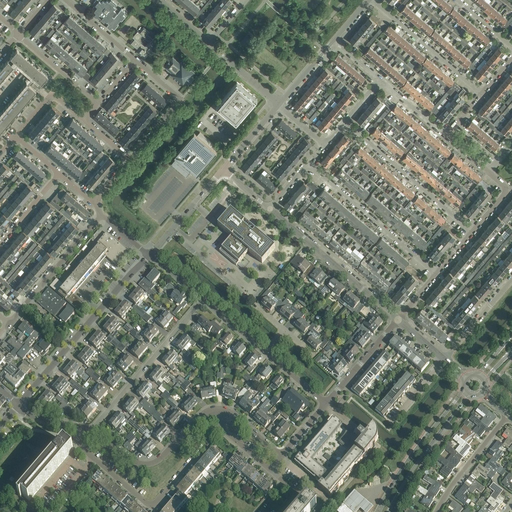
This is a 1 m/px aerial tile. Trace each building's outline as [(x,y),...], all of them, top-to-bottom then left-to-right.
[(18,5),(24,11),(28,6),(22,0),(18,5)] [(95,5),(92,9),(94,11),(92,13),(97,17),(98,15),(100,16),(100,17),(101,17),(102,18),(101,20),(100,20),(105,24),(107,22),(109,24),(107,26),(109,28),(110,29),(111,28),(114,30),(119,25),(117,23),(120,19),(122,21),(127,15),(124,13),(125,11),(122,9),(118,13),(116,11),(118,9),(116,7),(117,5),(111,0),(110,0),(109,2),(107,0),(105,2),(103,0),(101,2),(98,0),(96,0),(93,3),(95,5)] [(185,7),(190,11),(196,4),(191,0),(185,7)] [(221,0),(218,3),(225,9),(229,5),(223,0),(221,0)] [(441,0),(438,5),(442,9),(448,2),(444,0),(441,0)] [(484,10),(489,3),(484,0),(483,0),(479,6),(484,10)] [(447,13),(452,7),(448,2),(442,9),(447,13)] [(214,8),(221,14),(225,9),(218,3),(214,8)] [(484,10),(488,13),(493,7),(489,3),(484,10)] [(50,9),(57,15),(61,10),(54,4),(50,9)] [(194,15),(200,8),(196,4),(190,11),(194,15)] [(14,10),(21,15),(24,11),(18,5),(14,10)] [(401,11),(405,15),(410,9),(406,5),(401,11)] [(448,14),(453,18),(458,11),(454,7),(448,14)] [(493,17),(498,11),(493,7),(488,13),(493,17)] [(210,13),(217,18),(221,14),(214,8),(210,13)] [(46,13),(53,19),(57,15),(50,9),(46,13)] [(410,19),(415,13),(410,9),(405,15),(410,19)] [(10,14),(17,20),(21,15),(14,10),(10,14)] [(415,13),(410,19),(414,23),(420,17),(422,15),(417,11),(415,13)] [(457,22),(463,15),(458,11),(453,18),(457,22)] [(493,17),(497,21),(502,15),(498,11),(493,17)] [(53,19),(46,13),(42,18),(49,24),(53,19)] [(210,13),(206,17),(213,23),(217,18),(210,13)] [(457,22),(462,25),(467,19),(463,15),(457,22)] [(507,19),(502,15),(497,21),(502,25),(507,19)] [(64,23),(68,27),(74,20),(69,16),(64,23)] [(209,28),(209,27),(213,23),(206,17),(202,22),(209,28)] [(376,23),(374,21),(372,19),(369,17),(365,22),(372,28),(376,23)] [(424,21),(420,17),(414,23),(419,27),(424,21)] [(49,24),(42,18),(38,23),(45,28),(49,24)] [(467,19),(462,25),(467,29),(472,23),(467,19)] [(68,27),(73,30),(78,24),(74,20),(68,27)] [(429,25),(424,21),(419,27),(423,31),(429,25)] [(365,22),(361,26),(368,32),(370,34),(374,29),(372,28),(365,22)] [(45,28),(38,23),(34,27),(41,33),(45,28)] [(467,29),(471,33),(476,27),(472,23),(467,29)] [(83,28),(78,24),(73,30),(77,34),(83,28)] [(388,35),(393,29),(389,25),(384,31),(388,35)] [(433,29),(429,25),(423,31),(428,35),(433,29)] [(361,26),(357,31),(364,37),(368,32),(361,26)] [(41,33),(34,27),(30,32),(37,38),(41,33)] [(131,35),(136,39),(135,40),(134,38),(130,43),(134,47),(136,45),(137,46),(136,47),(137,47),(137,48),(137,47),(139,49),(137,51),(145,58),(148,55),(149,53),(148,52),(152,55),(156,50),(153,47),(153,46),(155,47),(159,42),(154,38),(153,39),(148,35),(150,32),(144,27),(140,32),(136,29),(135,30),(131,35)] [(476,27),(471,33),(476,37),(481,31),(476,27)] [(77,34),(82,38),(88,32),(83,28),(77,34)] [(398,33),(393,29),(388,35),(393,39),(398,33)] [(429,36),(434,40),(439,34),(435,30),(429,36)] [(357,31),(353,36),(360,41),(364,37),(357,31)] [(476,37),(480,41),(485,35),(481,31),(476,37)] [(88,32),(82,38),(86,42),(92,35),(88,32)] [(403,37),(398,33),(393,39),(397,43),(403,37)] [(444,38),(439,34),(434,40),(438,44),(444,38)] [(51,38),(45,44),(50,48),(55,42),(57,39),(53,35),(51,38)] [(86,42),(91,46),(97,39),(92,35),(86,42)] [(480,41),(485,45),(490,39),(485,35),(480,41)] [(360,41),(353,36),(349,40),(356,46),(360,41)] [(407,41),(403,37),(397,43),(402,47),(407,41)] [(438,44),(443,48),(448,41),(444,38),(438,44)] [(91,46),(89,49),(93,52),(95,50),(96,50),(101,43),(97,39),(91,46)] [(402,47),(406,51),(412,44),(407,41),(402,47)] [(453,45),(448,41),(443,48),(448,52),(453,45)] [(50,48),(54,52),(60,46),(55,42),(50,48)] [(96,50),(93,53),(98,57),(106,47),(101,43),(96,50)] [(416,48),(412,44),(406,51),(411,55),(416,48)] [(448,52),(452,55),(457,49),(453,45),(448,52)] [(60,46),(54,52),(59,56),(64,50),(60,46)] [(364,53),(369,57),(374,51),(370,47),(364,53)] [(501,57),(505,53),(498,47),(494,52),(501,57)] [(421,52),(416,48),(411,55),(416,58),(421,52)] [(462,53),(457,49),(452,55),(457,59),(462,53)] [(491,49),(488,54),(491,57),(497,62),(501,57),(494,52),(491,49)] [(41,84),(47,76),(16,50),(10,58),(41,84)] [(59,56),(63,60),(69,53),(64,50),(59,56)] [(379,55),(374,51),(369,57),(374,61),(379,55)] [(107,63),(114,69),(121,60),(114,54),(112,52),(109,55),(111,57),(107,63)] [(426,56),(421,52),(416,58),(420,62),(426,56)] [(69,53),(63,60),(68,64),(74,57),(69,53)] [(457,59),(461,63),(467,57),(462,53),(457,59)] [(342,58),(338,54),(333,60),(337,64),(342,58)] [(374,61),(378,65),(384,59),(379,55),(374,61)] [(68,64),(72,68),(78,61),(74,57),(68,64)] [(193,77),(191,75),(194,72),(181,61),(180,63),(173,57),(165,66),(167,67),(166,69),(169,71),(170,70),(172,72),(171,74),(183,84),(186,81),(189,83),(193,77)] [(422,67),(424,69),(431,61),(427,57),(422,62),(425,65),(422,67)] [(471,61),(467,57),(461,63),(466,67),(471,61)] [(487,61),(493,66),(497,62),(490,57),(487,61)] [(347,62),(342,58),(337,64),(342,68),(347,62)] [(388,63),(384,59),(378,65),(383,69),(388,63)] [(484,59),(480,63),(483,66),(489,71),(493,66),(487,61),(484,59)] [(0,81),(13,66),(7,61),(0,68),(0,81)] [(83,65),(78,61),(72,68),(77,72),(83,65)] [(429,73),(431,70),(436,65),(431,61),(424,69),(429,73)] [(342,68),(346,72),(352,66),(347,62),(342,68)] [(99,71),(106,77),(114,69),(107,63),(99,71)] [(383,69),(387,73),(393,67),(388,63),(383,69)] [(480,63),(476,68),(479,70),(485,76),(489,71),(483,66),(480,63)] [(87,69),(83,65),(77,72),(82,76),(87,69)] [(431,70),(436,74),(440,69),(436,65),(431,70)] [(346,72),(351,76),(356,70),(352,66),(346,72)] [(397,71),(393,67),(387,73),(392,77),(397,71)] [(321,73),(327,79),(331,74),(325,69),(321,73)] [(440,69),(436,74),(440,78),(445,73),(440,69)] [(356,70),(351,76),(355,80),(361,74),(356,70)] [(479,70),(475,75),(481,80),(485,76),(479,70)] [(93,78),(92,80),(93,81),(94,82),(95,83),(97,84),(98,85),(99,86),(106,77),(99,71),(93,78)] [(392,77),(396,81),(402,75),(397,71),(392,77)] [(141,77),(134,72),(130,77),(136,82),(141,77)] [(323,83),(327,79),(321,73),(317,78),(323,83)] [(438,81),(442,85),(449,77),(445,73),(440,78),(438,81)] [(361,74),(355,80),(360,84),(365,78),(361,74)] [(406,79),(402,75),(396,81),(401,85),(406,79)] [(136,82),(130,77),(126,82),(132,87),(136,82)] [(447,84),(450,86),(454,81),(449,77),(442,85),(445,87),(447,84)] [(323,83),(317,78),(313,83),(319,88),(323,83)] [(502,83),(508,89),(511,84),(506,79),(502,83)] [(402,86),(407,90),(411,85),(407,81),(402,86)] [(132,87),(126,82),(121,87),(128,92),(132,87)] [(454,82),(452,86),(455,89),(459,92),(462,89),(454,82)] [(256,99),(244,89),(237,83),(217,106),(236,122),(256,99)] [(319,88),(313,83),(309,87),(316,92),(319,88)] [(504,93),(508,89),(502,83),(498,88),(504,93)] [(0,115),(0,131),(35,91),(27,84),(0,115)] [(147,95),(152,88),(147,84),(141,90),(147,95)] [(416,88),(411,85),(407,90),(411,94),(416,88)] [(128,92),(121,87),(117,92),(123,97),(128,92)] [(316,92),(309,87),(305,92),(312,97),(316,92)] [(152,99),(157,93),(152,88),(147,95),(152,99)] [(420,92),(416,88),(411,94),(416,97),(420,92)] [(494,93),(500,98),(504,93),(498,88),(494,93)] [(345,94),(351,99),(355,95),(349,89),(345,94)] [(420,92),(416,97),(421,101),(425,96),(427,94),(428,93),(425,91),(423,89),(422,90),(420,92)] [(123,97),(117,92),(113,97),(119,102),(123,97)] [(312,97),(305,92),(302,96),(308,102),(312,97)] [(458,94),(454,98),(461,104),(463,102),(462,102),(465,99),(462,97),(463,96),(461,94),(459,92),(458,93),(458,94)] [(152,99),(157,103),(162,97),(157,93),(152,99)] [(494,93),(490,97),(496,102),(500,98),(494,93)] [(347,104),(351,99),(345,94),(341,99),(347,104)] [(302,96),(298,101),(304,106),(306,108),(310,104),(308,102),(302,96)] [(379,107),(383,103),(381,101),(379,99),(377,97),(376,96),(374,99),(374,100),(373,102),(379,107)] [(421,101),(425,105),(429,100),(425,96),(421,101)] [(119,102),(113,97),(108,102),(115,107),(119,102)] [(162,108),(167,101),(162,97),(157,103),(162,108)] [(486,102),(492,107),(496,102),(490,97),(486,102)] [(457,109),(461,104),(454,98),(450,103),(457,109)] [(337,103),(343,108),(347,104),(341,99),(337,103)] [(434,104),(429,100),(425,105),(430,109),(434,104)] [(304,106),(298,101),(294,105),(300,111),(304,106)] [(115,107),(108,102),(104,107),(110,113),(115,107)] [(379,107),(373,102),(369,106),(375,112),(379,107)] [(486,102),(482,106),(488,111),(492,107),(486,102)] [(339,113),(343,108),(337,103),(333,108),(339,113)] [(457,109),(450,103),(446,107),(453,113),(457,109)] [(392,109),(397,113),(401,108),(396,104),(392,109)] [(371,117),(375,112),(369,106),(365,111),(371,117)] [(441,111),(442,112),(449,118),(453,113),(446,107),(445,106),(441,111)] [(482,106),(478,111),(484,116),(488,111),(482,106)] [(48,110),(48,111),(57,119),(61,115),(52,107),(50,109),(49,109),(48,110)] [(150,107),(146,112),(152,118),(157,112),(150,107)] [(329,112),(336,118),(339,113),(333,108),(329,112)] [(401,108),(397,113),(395,116),(399,119),(400,119),(406,112),(401,108)] [(46,113),(45,114),(45,115),(52,121),(55,117),(57,119),(48,111),(46,113)] [(368,121),(371,117),(365,111),(361,115),(368,121)] [(98,123),(104,116),(99,112),(93,118),(98,123)] [(148,123),(152,118),(146,112),(141,117),(148,123)] [(332,122),(336,118),(329,112),(326,117),(332,122)] [(400,119),(404,123),(410,116),(406,112),(400,119)] [(449,118),(442,112),(438,117),(445,122),(449,118)] [(41,119),(49,125),(52,121),(45,115),(43,117),(42,118),(41,119)] [(364,126),(368,121),(361,115),(357,120),(364,126)] [(109,120),(104,116),(98,123),(103,127),(109,120)] [(410,116),(404,123),(401,127),(402,128),(403,129),(405,125),(406,126),(408,123),(410,125),(415,120),(410,116)] [(143,128),(148,123),(141,117),(137,122),(143,128)] [(322,121),(328,127),(332,122),(326,117),(322,121)] [(38,123),(45,129),(49,125),(41,119),(40,121),(38,122),(39,122),(38,123)] [(64,128),(68,131),(76,122),(74,121),(74,120),(73,119),(72,119),(64,128)] [(108,131),(114,125),(109,120),(103,127),(108,131)] [(281,120),(276,126),(281,131),(283,128),(286,124),(281,120)] [(419,124),(415,120),(410,125),(415,129),(419,124)] [(476,124),(472,120),(467,126),(471,130),(476,124)] [(324,131),(328,127),(322,121),(318,126),(324,131)] [(76,122),(68,131),(68,132),(70,130),(74,133),(80,126),(78,124),(77,123),(76,122)] [(139,133),(143,128),(137,122),(133,127),(139,133)] [(42,133),(45,129),(38,123),(36,125),(35,126),(35,127),(42,133)] [(283,128),(281,131),(286,135),(291,129),(286,124),(283,128)] [(413,131),(417,135),(424,128),(419,124),(415,129),(413,131)] [(476,134),(481,128),(476,124),(471,130),(476,134)] [(114,125),(108,131),(113,136),(119,129),(114,125)] [(501,130),(507,135),(511,131),(508,128),(505,125),(501,130)] [(80,126),(74,133),(78,136),(84,129),(82,127),(81,126),(80,126)] [(32,130),(31,130),(41,138),(44,134),(42,133),(35,127),(33,129),(33,128),(32,130)] [(128,132),(135,138),(139,133),(133,127),(128,132)] [(381,132),(376,128),(372,133),(377,137),(381,132)] [(428,132),(424,128),(417,135),(422,139),(428,132)] [(486,132),(481,128),(476,134),(480,138),(486,132)] [(81,139),(80,141),(88,132),(86,131),(86,130),(84,129),(78,136),(81,139)] [(291,139),(297,133),(291,129),(286,135),(291,139)] [(41,138),(31,130),(30,132),(28,134),(29,134),(28,134),(37,142),(41,138)] [(88,132),(80,141),(84,145),(92,136),(90,134),(88,133),(88,132)] [(128,132),(124,137),(130,143),(135,138),(128,132)] [(176,158),(171,164),(186,177),(191,171),(192,172),(193,172),(194,173),(195,174),(196,175),(197,176),(197,175),(198,174),(199,173),(217,152),(211,148),(214,144),(200,132),(197,135),(194,133),(174,156),(176,158)] [(385,136),(381,132),(377,137),(381,141),(385,136)] [(426,143),(428,141),(433,135),(428,132),(422,139),(426,143)] [(486,132),(480,138),(485,142),(490,136),(486,132)] [(267,138),(273,143),(278,138),(271,133),(267,138)] [(381,141),(386,144),(392,137),(388,133),(385,136),(381,141)] [(344,135),(340,139),(348,146),(352,141),(344,135)] [(437,139),(433,135),(428,141),(426,143),(430,147),(437,139)] [(92,136),(84,145),(86,143),(89,146),(95,139),(93,137),(94,137),(92,136)] [(495,140),(490,136),(485,142),(489,146),(495,140)] [(120,142),(126,148),(130,143),(124,137),(120,142)] [(397,141),(392,137),(386,144),(390,148),(397,141)] [(263,143),(269,149),(273,143),(267,138),(263,143)] [(96,139),(95,139),(89,146),(93,150),(99,142),(97,141),(97,140),(96,139)] [(305,139),(301,144),(307,150),(311,144),(305,139)] [(344,150),(348,146),(340,139),(337,144),(344,150)] [(435,151),(437,148),(442,143),(437,139),(430,147),(435,151)] [(494,150),(499,144),(495,140),(489,146),(494,150)] [(401,145),(397,141),(390,148),(395,152),(401,145)] [(52,142),(44,151),(45,152),(46,153),(48,155),(54,147),(56,145),(52,142)] [(93,150),(91,152),(95,156),(100,149),(103,146),(101,144),(100,143),(99,142),(93,150)] [(258,148),(265,154),(269,149),(263,143),(258,148)] [(440,155),(442,152),(446,147),(442,143),(437,148),(435,151),(440,155)] [(301,144),(296,149),(303,155),(307,150),(301,144)] [(337,144),(333,149),(338,153),(340,155),(343,153),(344,151),(344,150),(337,144)] [(399,156),(405,148),(401,145),(395,152),(399,156)] [(365,150),(360,146),(356,151),(360,155),(365,150)] [(52,158),(58,151),(54,147),(48,155),(49,155),(50,156),(52,158)] [(451,151),(446,147),(442,152),(447,156),(451,151)] [(254,153),(261,159),(265,154),(258,148),(254,153)] [(408,150),(405,148),(399,156),(400,155),(402,157),(408,150)] [(58,151),(52,158),(53,158),(52,159),(54,160),(56,161),(62,154),(64,152),(60,149),(58,151)] [(296,149),(292,154),(298,160),(303,155),(296,149)] [(333,149),(329,153),(334,158),(338,153),(333,149)] [(15,162),(22,154),(22,153),(20,152),(18,150),(12,156),(17,160),(15,162)] [(369,154),(365,150),(360,155),(365,159),(369,154)] [(414,155),(409,151),(402,159),(407,163),(412,156),(414,155)] [(250,158),(256,164),(261,159),(254,153),(250,158)] [(330,162),(334,158),(329,153),(325,158),(330,162)] [(440,166),(443,168),(450,159),(454,163),(459,158),(454,154),(453,154),(451,153),(445,160),(440,166)] [(22,154),(15,162),(20,166),(27,158),(26,157),(27,157),(25,155),(24,156),(22,154)] [(60,165),(66,157),(62,154),(56,161),(56,162),(58,163),(60,165)] [(292,154),(288,159),(294,165),(298,160),(292,154)] [(363,162),(367,166),(374,158),(369,154),(365,159),(363,162)] [(413,156),(407,163),(412,167),(416,162),(417,160),(418,159),(413,156)] [(66,157),(60,165),(62,167),(62,166),(64,168),(70,161),(66,157)] [(104,161),(111,167),(115,162),(109,157),(104,161)] [(438,157),(437,158),(435,161),(439,165),(443,161),(438,157)] [(27,158),(20,166),(25,170),(32,162),(31,161),(29,159),(29,160),(27,158)] [(256,164),(250,158),(245,163),(252,169),(256,164)] [(332,164),(330,162),(325,158),(321,162),(329,169),(332,164)] [(378,162),(374,158),(367,166),(372,170),(378,162)] [(459,158),(454,163),(452,165),(457,169),(463,162),(459,158)] [(294,165),(288,159),(283,164),(290,170),(294,165)] [(416,162),(412,167),(416,171),(420,166),(422,163),(420,162),(418,159),(417,160),(416,162)] [(67,171),(74,164),(70,161),(64,168),(64,169),(65,170),(66,170),(67,171)] [(111,167),(104,161),(101,166),(107,172),(111,167)] [(25,170),(26,168),(31,172),(36,166),(36,165),(34,163),(33,163),(32,162),(25,170)] [(376,174),(379,171),(383,166),(378,162),(372,170),(376,174)] [(461,173),(468,165),(463,162),(457,169),(461,173)] [(252,169),(245,163),(241,168),(247,174),(252,169)] [(8,169),(2,164),(0,166),(0,170),(4,174),(8,169)] [(69,173),(71,175),(77,167),(74,164),(67,171),(68,172),(69,173)] [(283,164),(279,169),(285,175),(290,170),(283,164)] [(466,177),(472,169),(468,165),(461,173),(466,177)] [(36,166),(31,172),(35,176),(41,170),(40,169),(38,167),(36,166)] [(78,166),(77,167),(71,175),(72,175),(73,176),(76,178),(82,170),(78,166)] [(107,172),(101,166),(97,171),(103,176),(107,172)] [(383,166),(379,171),(376,174),(381,178),(383,175),(387,170),(383,166)] [(425,169),(420,166),(416,171),(418,172),(418,174),(419,175),(421,174),(425,169)] [(336,175),(340,179),(346,172),(342,168),(336,175)] [(285,175),(279,169),(274,174),(281,180),(285,175)] [(349,169),(346,172),(340,179),(345,183),(351,176),(348,174),(351,171),(349,169)] [(427,171),(425,169),(421,174),(425,178),(431,171),(429,170),(427,171)] [(470,181),(477,173),(472,169),(466,177),(470,181)] [(43,171),(41,170),(35,176),(40,180),(45,174),(45,173),(43,171)] [(386,181),(392,174),(387,170),(383,175),(385,177),(383,180),(385,182),(386,181)] [(103,176),(97,171),(93,175),(99,181),(100,181),(102,179),(102,178),(103,176)] [(431,171),(425,178),(430,182),(436,175),(431,171)] [(261,184),(266,178),(261,173),(256,180),(261,184)] [(477,173),(470,181),(473,183),(475,180),(477,182),(481,177),(477,173)] [(390,185),(397,178),(392,174),(386,181),(385,182),(390,185)] [(99,181),(93,175),(89,180),(95,185),(99,181)] [(440,179),(436,175),(430,182),(434,186),(440,179)] [(345,183),(350,187),(355,180),(351,176),(345,183)] [(266,188),(271,182),(266,178),(261,184),(266,188)] [(401,181),(397,178),(390,185),(395,189),(401,181)] [(442,181),(440,179),(434,186),(439,190),(443,185),(441,183),(442,181)] [(95,185),(89,180),(85,184),(91,190),(95,185)] [(360,184),(355,180),(350,187),(354,191),(360,184)] [(399,192),(406,185),(401,181),(395,189),(399,192)] [(271,193),(277,186),(271,182),(266,188),(271,193)] [(306,184),(304,182),(300,187),(307,193),(307,194),(311,189),(311,188),(310,188),(308,186),(306,184)] [(364,188),(360,184),(354,191),(359,195),(364,188)] [(30,195),(32,193),(31,193),(33,191),(27,185),(23,190),(29,195),(30,195)] [(399,192),(399,193),(404,197),(410,189),(406,185),(399,192)] [(446,187),(443,185),(439,190),(443,194),(448,189),(450,186),(448,185),(446,187)] [(307,193),(300,187),(296,192),(301,196),(303,194),(306,196),(307,194),(307,193)] [(364,188),(359,195),(363,199),(369,192),(364,188)] [(329,193),(324,189),(318,195),(323,199),(329,193)] [(415,193),(410,189),(404,197),(408,201),(415,193)] [(452,193),(448,189),(443,194),(448,198),(452,193)] [(27,197),(29,195),(23,190),(19,195),(25,200),(26,199),(26,200),(28,198),(27,197)] [(448,198),(452,202),(459,194),(454,190),(452,193),(448,198)] [(485,190),(481,194),(488,200),(492,195),(489,194),(487,191),(485,190)] [(64,194),(62,196),(60,198),(65,202),(71,195),(66,191),(64,194)] [(296,192),(292,196),(297,200),(298,202),(300,200),(299,199),(301,196),(296,192)] [(17,193),(13,198),(21,205),(22,204),(24,202),(25,200),(19,195),(17,193)] [(328,203),(333,196),(329,193),(323,199),(328,203)] [(371,194),(366,201),(370,204),(376,198),(371,194)] [(459,194),(452,202),(457,206),(463,198),(459,194)] [(488,200),(481,194),(477,199),(484,205),(488,200)] [(71,195),(65,202),(70,206),(75,199),(71,195)] [(404,208),(411,213),(413,211),(411,209),(411,210),(408,208),(411,204),(414,201),(413,201),(417,197),(415,195),(404,208)] [(287,200),(288,201),(293,205),(297,200),(292,196),(290,198),(289,197),(287,200)] [(328,203),(332,207),(338,200),(333,196),(328,203)] [(416,207),(422,200),(418,196),(417,197),(413,201),(414,201),(416,203),(414,205),(416,207)] [(9,202),(17,209),(18,209),(20,207),(21,205),(13,198),(9,202)] [(381,202),(376,198),(370,204),(375,209),(381,202)] [(70,206),(74,210),(80,203),(75,199),(70,206)] [(484,205),(477,199),(473,203),(480,209),(484,205)] [(337,211),(342,204),(338,200),(332,207),(337,211)] [(420,211),(427,204),(422,200),(416,207),(420,211)] [(293,205),(288,201),(284,205),(289,210),(292,207),(294,209),(295,207),(293,205)] [(16,211),(17,209),(9,202),(5,207),(7,208),(14,214),(14,213),(16,211)] [(43,206),(43,207),(49,213),(53,208),(47,202),(45,205),(45,204),(43,206)] [(385,206),(381,202),(375,209),(380,212),(385,206)] [(80,203),(74,210),(79,214),(84,207),(80,203)] [(480,209),(473,203),(469,208),(476,214),(480,209)] [(341,215),(347,208),(342,204),(337,211),(341,215)] [(425,215),(432,208),(427,204),(420,211),(425,215)] [(390,210),(385,206),(380,212),(384,216),(390,210)] [(502,210),(509,216),(511,217),(511,215),(511,210),(506,206),(502,210)] [(39,212),(45,217),(49,213),(43,207),(41,209),(39,211),(39,212)] [(79,214),(77,216),(81,220),(83,218),(89,212),(89,211),(84,207),(80,213),(79,214)] [(392,207),(390,210),(384,216),(389,220),(394,214),(396,211),(392,207)] [(10,218),(12,216),(14,214),(7,208),(3,213),(10,218)] [(346,219),(352,212),(347,208),(341,215),(346,219)] [(430,219),(436,211),(432,208),(425,215),(430,219)] [(465,213),(472,218),(476,214),(469,208),(465,213)] [(219,251),(236,266),(248,252),(262,263),(275,248),(231,210),(218,225),(231,237),(219,251)] [(310,214),(306,210),(299,218),(304,222),(310,214)] [(505,220),(509,216),(502,210),(498,215),(505,220)] [(434,223),(441,215),(436,211),(430,219),(434,223)] [(35,216),(41,222),(45,217),(39,212),(37,214),(35,216)] [(350,223),(356,216),(352,212),(346,219),(350,223)] [(3,214),(0,217),(0,220),(5,224),(9,219),(3,214)] [(315,218),(310,214),(304,222),(308,226),(315,218)] [(399,217),(394,214),(389,220),(393,224),(399,217)] [(443,217),(441,215),(434,223),(436,225),(438,222),(441,224),(445,219),(446,218),(443,216),(443,217)] [(33,218),(31,220),(31,221),(37,226),(41,222),(35,216),(33,218)] [(355,227),(361,220),(356,216),(350,223),(355,227)] [(497,216),(493,221),(500,226),(504,222),(497,216)] [(399,217),(393,224),(398,228),(404,221),(399,217)] [(319,222),(315,218),(308,226),(313,230),(317,224),(319,222)] [(360,231),(365,224),(361,220),(355,227),(360,231)] [(27,225),(33,231),(37,226),(31,221),(29,223),(27,225),(28,225),(27,225)] [(408,225),(404,221),(398,228),(402,232),(408,225)] [(438,230),(439,232),(443,227),(444,228),(448,223),(446,221),(438,230)] [(496,231),(500,226),(493,221),(489,225),(496,231)] [(67,228),(73,233),(77,228),(71,223),(67,228)] [(317,234),(322,228),(317,224),(313,230),(317,234)] [(364,234),(370,228),(365,224),(360,231),(364,234)] [(33,231),(27,225),(25,227),(23,229),(24,229),(23,230),(29,235),(33,231)] [(413,229),(408,225),(402,232),(407,236),(413,229)] [(489,225),(485,230),(492,235),(496,231),(489,225)] [(67,228),(63,233),(69,238),(73,233),(67,228)] [(326,232),(322,228),(317,234),(322,238),(326,232)] [(369,238),(374,232),(370,228),(364,234),(369,238)] [(411,240),(417,233),(413,229),(407,236),(411,240)] [(322,238),(326,242),(333,234),(328,230),(326,232),(322,238)] [(451,234),(449,232),(448,232),(447,230),(443,235),(445,236),(451,242),(455,237),(453,236),(451,234)] [(488,240),(492,235),(485,230),(482,234),(488,240)] [(22,231),(18,236),(24,241),(26,243),(30,238),(28,236),(22,231)] [(373,242),(379,236),(374,232),(369,238),(373,242)] [(50,287),(62,297),(79,312),(83,306),(80,304),(73,298),(72,298),(70,296),(72,294),(80,285),(105,256),(106,254),(115,262),(116,260),(120,263),(124,258),(129,253),(126,250),(106,233),(104,236),(96,245),(97,247),(80,267),(64,285),(57,279),(56,279),(50,287)] [(65,242),(69,238),(63,233),(59,237),(65,242)] [(422,237),(417,233),(411,240),(416,244),(422,237)] [(484,245),(488,240),(482,234),(478,239),(484,245)] [(57,235),(53,240),(56,242),(62,247),(65,242),(59,237),(57,235)] [(501,243),(505,239),(501,235),(497,240),(501,243)] [(24,241),(18,236),(14,240),(20,245),(24,241)] [(451,242),(445,236),(441,241),(447,247),(451,242)] [(337,241),(332,237),(328,243),(332,247),(337,241)] [(421,248),(427,241),(422,237),(416,244),(421,248)] [(376,244),(380,248),(386,242),(381,238),(376,244)] [(484,245),(478,239),(474,244),(480,249),(484,245)] [(20,245),(14,240),(10,245),(16,250),(20,245)] [(341,245),(337,241),(332,247),(337,250),(341,245)] [(447,247),(441,241),(437,246),(444,251),(447,247)] [(56,242),(52,246),(58,251),(62,247),(56,242)] [(385,252),(391,246),(386,242),(380,248),(379,251),(383,254),(385,252)] [(341,245),(337,250),(341,254),(346,249),(348,247),(343,243),(341,245)] [(476,254),(480,249),(474,244),(470,248),(476,254)] [(10,245),(6,249),(12,255),(13,254),(15,256),(19,252),(16,250),(10,245)] [(48,251),(54,256),(58,251),(52,246),(48,251)] [(385,252),(389,256),(395,250),(391,246),(385,252)] [(444,251),(437,246),(433,250),(440,256),(444,251)] [(476,254),(470,248),(466,253),(472,258),(476,254)] [(6,249),(3,254),(9,259),(11,261),(15,256),(12,255),(6,249)] [(341,254),(346,258),(351,253),(346,249),(341,254)] [(400,253),(395,250),(389,256),(394,260),(400,253)] [(433,250),(429,255),(436,260),(440,256),(433,250)] [(351,253),(346,258),(351,262),(357,255),(352,251),(351,253)] [(47,252),(43,257),(49,262),(53,257),(47,252)] [(394,260),(399,264),(404,257),(400,253),(394,260)] [(468,263),(472,258),(466,253),(462,257),(468,263)] [(9,259),(3,254),(0,256),(0,259),(5,264),(9,259)] [(362,259),(357,255),(351,262),(355,266),(362,259)] [(297,256),(290,263),(298,270),(305,262),(305,263),(297,256)] [(43,257),(39,261),(45,266),(49,262),(43,257)] [(409,261),(404,257),(399,264),(403,268),(409,261)] [(468,263),(462,257),(458,262),(464,268),(466,269),(470,265),(468,263)] [(500,266),(506,271),(510,267),(504,261),(501,259),(497,264),(500,266)] [(363,260),(356,267),(361,271),(368,264),(363,260)] [(35,266),(41,271),(45,266),(39,261),(35,266)] [(310,266),(305,262),(298,270),(299,270),(303,274),(300,278),(304,281),(306,278),(315,267),(311,264),(310,266)] [(461,272),(464,268),(458,262),(454,266),(461,272)] [(372,267),(368,264),(361,271),(366,275),(372,267)] [(35,266),(31,270),(37,275),(41,271),(35,266)] [(461,272),(454,266),(450,271),(459,279),(463,274),(461,272)] [(495,267),(493,269),(502,276),(506,271),(500,266),(497,269),(495,267)] [(313,285),(315,282),(321,276),(318,273),(320,271),(315,267),(306,278),(309,280),(309,281),(313,285)] [(372,267),(366,275),(370,279),(377,271),(372,267)] [(152,269),(141,282),(145,285),(142,288),(146,292),(151,296),(155,299),(158,296),(156,295),(151,290),(154,286),(152,284),(154,282),(160,275),(154,270),(154,271),(152,269)] [(502,276),(493,269),(492,270),(494,272),(492,275),(498,281),(502,276)] [(27,275),(33,280),(37,275),(31,270),(27,275)] [(381,275),(377,271),(370,279),(375,283),(381,275)] [(449,272),(445,277),(452,282),(456,278),(449,272)] [(489,272),(485,277),(488,280),(494,285),(498,281),(492,275),(489,272)] [(27,275),(23,279),(29,285),(33,280),(27,275)] [(381,275),(375,283),(379,287),(386,279),(381,275)] [(412,275),(408,279),(414,285),(419,280),(416,279),(414,277),(412,275)] [(318,289),(321,291),(330,280),(325,276),(324,278),(321,276),(315,282),(320,286),(318,289)] [(445,277),(441,281),(448,287),(450,289),(454,285),(452,282),(445,277)] [(23,279),(19,284),(25,289),(29,285),(23,279)] [(386,279),(379,287),(384,291),(391,283),(386,279)] [(414,285),(408,279),(404,284),(411,290),(414,285)] [(330,280),(321,291),(319,293),(323,296),(327,290),(329,291),(330,290),(333,292),(339,285),(334,280),(332,282),(330,280)] [(488,280),(484,284),(490,290),(494,285),(488,280)] [(448,287),(441,281),(437,286),(444,292),(448,287)] [(169,283),(162,291),(167,296),(174,288),(169,283)] [(15,289),(21,294),(25,289),(19,284),(15,289)] [(411,290),(404,284),(400,288),(407,294),(411,290)] [(484,284),(480,289),(486,294),(490,290),(484,284)] [(333,292),(331,295),(334,297),(334,298),(338,302),(346,293),(343,291),(345,290),(339,285),(333,292)] [(440,296),(444,292),(437,286),(433,291),(440,296)] [(37,302),(45,309),(49,313),(61,299),(49,288),(46,290),(46,291),(37,302)] [(407,294),(400,288),(396,293),(403,299),(407,294)] [(133,294),(140,300),(143,297),(145,298),(147,296),(138,289),(133,294)] [(482,299),(486,294),(480,289),(476,293),(482,299)] [(266,308),(274,298),(269,294),(270,293),(267,290),(262,297),(265,299),(261,304),(266,308)] [(177,291),(171,298),(180,306),(182,308),(183,309),(187,304),(186,303),(188,300),(185,297),(183,295),(177,291)] [(440,296),(433,291),(429,295),(436,301),(440,296)] [(396,293),(395,292),(391,297),(399,303),(403,299),(396,293)] [(338,302),(346,308),(355,298),(349,294),(345,298),(343,296),(346,293),(338,302)] [(138,303),(140,300),(133,294),(129,299),(135,305),(138,307),(138,306),(140,304),(138,303)] [(10,295),(8,297),(2,304),(6,308),(8,307),(11,303),(8,301),(12,296),(10,295)] [(432,305),(436,301),(429,295),(425,300),(432,305)] [(475,295),(471,299),(477,305),(482,300),(475,295)] [(278,302),(274,298),(266,308),(270,311),(274,307),(277,310),(280,306),(283,303),(279,301),(278,302)] [(355,298),(346,308),(349,310),(353,315),(355,313),(357,310),(358,309),(355,307),(359,303),(360,302),(355,298)] [(74,314),(76,311),(66,303),(61,299),(49,313),(62,324),(63,323),(65,324),(68,320),(70,322),(72,319),(71,318),(74,314)] [(286,299),(283,303),(280,306),(283,308),(280,313),(284,317),(293,307),(288,303),(289,302),(286,299)] [(471,299),(467,304),(474,309),(477,305),(471,299)] [(119,307),(126,313),(129,311),(130,312),(132,310),(131,309),(132,309),(124,302),(119,307)] [(467,304),(463,308),(470,314),(474,309),(467,304)] [(124,316),(126,313),(119,307),(115,313),(123,320),(125,318),(124,316)] [(132,309),(131,309),(132,310),(142,318),(144,316),(138,311),(133,307),(132,309)] [(297,311),(293,307),(284,317),(289,321),(293,316),(296,319),(301,313),(298,310),(297,311)] [(458,310),(458,311),(459,313),(466,318),(470,314),(463,308),(461,307),(460,307),(458,310)] [(164,315),(161,318),(168,324),(173,318),(164,311),(162,313),(164,315)] [(419,321),(425,315),(420,311),(415,317),(419,321)] [(295,326),(299,330),(305,323),(301,319),(304,315),(301,313),(296,319),(299,321),(295,326)] [(425,315),(419,321),(424,325),(429,319),(427,316),(429,315),(427,313),(425,315)] [(459,313),(455,317),(462,323),(466,318),(459,313)] [(370,322),(378,328),(383,323),(372,314),(370,316),(373,319),(370,322)] [(458,328),(462,323),(455,317),(451,322),(458,328)] [(113,318),(108,324),(117,331),(121,326),(113,318)] [(164,329),(168,324),(161,318),(159,321),(157,319),(155,322),(164,329)] [(192,330),(190,333),(193,335),(197,330),(201,326),(204,328),(202,330),(205,332),(206,330),(211,325),(203,318),(196,325),(195,324),(190,329),(192,330)] [(429,319),(424,325),(428,329),(434,323),(429,319)] [(213,322),(211,325),(206,330),(209,333),(210,331),(216,337),(222,330),(213,322)] [(359,323),(358,324),(366,332),(368,329),(370,331),(373,334),(378,328),(370,322),(368,325),(365,322),(361,326),(359,323)] [(24,323),(17,332),(20,335),(22,333),(24,334),(26,332),(30,336),(24,344),(20,340),(19,339),(17,342),(24,347),(26,345),(29,348),(30,347),(40,335),(35,330),(34,332),(29,328),(30,327),(24,323)] [(311,332),(313,330),(316,326),(313,323),(310,327),(305,323),(299,330),(304,334),(308,329),(311,332)] [(434,323),(428,329),(433,333),(439,326),(434,323)] [(108,324),(103,329),(110,335),(114,338),(118,332),(117,331),(108,324)] [(359,329),(355,334),(366,344),(370,339),(366,336),(365,334),(366,332),(358,324),(356,326),(359,329)] [(146,330),(145,330),(154,337),(159,332),(150,325),(148,327),(150,328),(147,331),(146,330)] [(439,326),(433,333),(437,337),(443,330),(439,326)] [(133,328),(131,330),(137,335),(141,339),(143,337),(150,343),(154,337),(145,330),(143,333),(141,331),(138,333),(133,328)] [(311,338),(307,343),(311,347),(317,340),(320,336),(315,333),(316,332),(313,330),(311,332),(308,336),(311,338)] [(443,330),(437,337),(442,341),(448,334),(443,330)] [(98,332),(94,337),(101,343),(103,340),(105,342),(106,340),(107,341),(108,340),(107,339),(98,332)] [(228,334),(218,345),(221,347),(223,345),(226,347),(233,339),(228,334)] [(349,341),(355,345),(356,343),(362,348),(366,344),(355,334),(349,341)] [(185,336),(180,341),(187,347),(189,344),(193,347),(197,343),(191,338),(190,340),(185,336)] [(24,347),(17,342),(12,337),(7,343),(19,353),(24,347)] [(98,346),(101,343),(94,337),(89,342),(98,350),(100,347),(98,346)] [(398,339),(396,337),(389,345),(394,349),(401,341),(402,340),(399,338),(398,339)] [(320,346),(323,349),(328,343),(325,340),(322,343),(317,340),(311,347),(316,350),(320,346)] [(41,353),(43,351),(46,353),(51,346),(47,343),(44,341),(41,345),(38,343),(34,347),(41,353)] [(138,345),(136,347),(143,353),(147,348),(139,341),(137,343),(138,345)] [(184,350),(187,347),(180,341),(175,346),(186,355),(188,353),(184,350)] [(353,347),(355,345),(349,341),(345,345),(349,349),(347,351),(354,357),(359,352),(353,347)] [(399,353),(405,345),(406,344),(404,342),(403,343),(401,341),(394,349),(399,353)] [(237,346),(233,351),(239,357),(246,349),(239,344),(240,345),(238,347),(237,346)] [(31,350),(29,348),(26,345),(24,347),(19,353),(17,355),(23,360),(31,350)] [(407,347),(405,345),(399,353),(403,357),(410,349),(411,348),(408,346),(407,347)] [(209,350),(205,346),(203,349),(210,355),(213,352),(212,352),(209,350)] [(138,359),(143,353),(136,347),(133,350),(132,349),(130,351),(138,359)] [(87,348),(82,353),(89,359),(92,356),(94,358),(96,355),(87,348)] [(408,361),(414,353),(415,352),(413,350),(412,351),(410,349),(403,357),(408,361)] [(350,362),(354,357),(347,351),(345,354),(341,350),(337,354),(338,355),(343,359),(342,358),(344,357),(350,362)] [(171,351),(167,356),(173,362),(175,364),(178,361),(180,363),(182,360),(178,357),(171,351)] [(3,361),(8,365),(10,363),(12,360),(14,358),(9,353),(5,358),(0,353),(0,364),(0,365),(3,361)] [(89,359),(82,353),(78,359),(87,366),(89,364),(87,362),(89,359)] [(223,356),(221,359),(224,362),(226,359),(229,356),(228,355),(226,353),(223,356)] [(383,354),(382,353),(380,355),(381,356),(379,359),(387,365),(391,360),(383,354)] [(417,355),(414,353),(408,361),(412,365),(419,357),(420,356),(417,354),(417,355)] [(124,358),(122,361),(129,367),(133,362),(125,354),(122,357),(124,358)] [(246,370),(250,373),(254,369),(251,367),(258,360),(252,355),(245,363),(249,367),(246,370)] [(343,359),(338,355),(334,359),(337,362),(335,364),(343,371),(347,366),(341,362),(343,359)] [(171,365),(173,362),(167,356),(162,362),(173,371),(175,369),(171,365)] [(417,368),(423,361),(424,360),(422,358),(421,359),(419,357),(412,365),(417,368)] [(375,363),(383,370),(387,365),(379,359),(378,358),(376,360),(378,361),(375,363)] [(117,370),(111,365),(106,360),(104,362),(109,367),(113,371),(115,372),(117,370)] [(18,370),(25,376),(30,370),(28,368),(30,366),(24,361),(22,363),(23,364),(18,370)] [(129,367),(122,361),(119,364),(118,362),(115,365),(124,372),(129,367)] [(426,363),(423,361),(417,368),(421,372),(429,364),(427,362),(426,363)] [(73,362),(68,367),(75,373),(77,374),(80,377),(84,371),(73,362)] [(383,370),(375,363),(374,362),(373,364),(374,365),(372,368),(379,374),(383,370)] [(8,365),(4,370),(10,374),(12,376),(14,374),(17,376),(13,380),(11,378),(11,377),(10,377),(9,376),(8,375),(5,379),(15,388),(25,376),(18,370),(15,367),(10,363),(8,365)] [(339,375),(343,371),(335,364),(333,366),(330,364),(328,363),(326,363),(325,365),(324,367),(326,368),(326,369),(332,373),(333,371),(339,375)] [(256,378),(259,380),(263,376),(266,379),(272,372),(265,366),(256,378)] [(68,367),(64,372),(72,380),(70,382),(80,390),(82,388),(72,379),(74,377),(77,374),(75,373),(68,367)] [(159,367),(157,370),(156,369),(153,372),(161,378),(163,380),(166,377),(167,379),(169,376),(159,367)] [(379,374),(372,368),(370,367),(369,369),(370,370),(368,372),(375,379),(379,374)] [(110,372),(108,375),(111,377),(110,377),(117,383),(122,378),(115,372),(113,371),(111,373),(110,372)] [(371,383),(375,379),(368,372),(366,371),(365,373),(366,374),(364,377),(371,383)] [(158,381),(161,378),(153,372),(154,373),(150,378),(160,387),(162,385),(158,381)] [(247,382),(251,377),(246,373),(242,378),(247,382)] [(416,381),(415,380),(407,374),(403,378),(411,385),(413,383),(414,384),(416,381)] [(98,380),(93,375),(91,377),(99,384),(97,387),(99,388),(96,391),(103,397),(108,391),(101,386),(103,384),(98,380)] [(247,382),(249,384),(250,384),(253,381),(255,379),(252,376),(251,377),(247,382)] [(371,383),(364,377),(363,376),(361,378),(362,379),(360,381),(367,388),(371,383)] [(113,389),(117,383),(110,377),(108,380),(106,379),(104,381),(113,389)] [(283,382),(278,377),(273,383),(270,387),(273,391),(276,390),(283,382)] [(62,378),(57,383),(64,389),(66,391),(68,388),(70,385),(78,392),(80,390),(70,382),(69,384),(62,378)] [(403,378),(399,383),(407,390),(409,387),(410,388),(412,386),(411,385),(403,378)] [(183,384),(182,385),(186,389),(191,384),(186,380),(185,381),(183,384)] [(367,388),(360,381),(359,380),(357,383),(358,384),(356,386),(364,393),(367,388)] [(207,389),(209,398),(216,396),(214,388),(217,388),(215,382),(210,383),(211,389),(207,389)] [(222,396),(228,399),(233,388),(229,386),(230,384),(224,382),(222,388),(225,389),(222,396)] [(64,389),(57,383),(52,388),(61,396),(63,393),(61,392),(64,389)] [(141,388),(147,394),(150,391),(154,394),(156,392),(146,383),(141,388)] [(408,391),(407,390),(399,383),(395,388),(403,394),(405,392),(406,393),(408,391)] [(202,399),(209,398),(207,389),(203,390),(202,385),(199,386),(202,399)] [(360,397),(364,393),(356,386),(355,385),(353,387),(354,388),(352,391),(354,393),(360,397)] [(236,389),(233,388),(228,399),(235,401),(240,388),(237,387),(236,389)] [(145,397),(147,394),(141,388),(136,393),(147,403),(149,400),(145,397)] [(395,388),(391,392),(399,399),(401,396),(402,397),(404,395),(403,394),(395,388)] [(92,392),(90,395),(99,402),(103,397),(96,391),(94,389),(94,390),(93,389),(92,391),(92,392)] [(282,400),(290,407),(299,396),(292,389),(288,393),(287,392),(285,395),(286,396),(282,400)] [(47,391),(43,397),(50,403),(52,400),(54,401),(56,399),(47,391)] [(240,405),(245,409),(250,403),(248,400),(251,396),(249,394),(250,393),(247,391),(242,398),(244,400),(240,405)] [(400,400),(399,399),(391,392),(387,397),(395,403),(397,401),(398,402),(400,400)] [(187,398),(184,400),(193,408),(197,403),(187,394),(185,396),(187,398)] [(304,411),(310,404),(299,396),(290,407),(296,412),(292,417),(296,421),(300,417),(297,414),(301,409),(304,411)] [(50,403),(43,397),(38,402),(47,409),(49,407),(47,405),(50,403)] [(270,401),(275,406),(280,401),(276,398),(276,399),(274,397),(272,399),(270,401)] [(387,397),(384,401),(391,408),(393,406),(394,407),(396,404),(395,403),(387,397)] [(132,398),(128,404),(134,409),(136,411),(139,408),(141,410),(143,407),(132,398)] [(254,399),(250,403),(245,409),(250,414),(259,403),(254,399)] [(267,399),(263,403),(258,409),(259,409),(260,410),(261,409),(261,410),(254,419),(259,423),(267,414),(269,413),(264,408),(267,404),(267,405),(270,401),(267,399)] [(62,404),(59,407),(63,410),(65,407),(67,405),(62,400),(60,402),(62,404)] [(83,405),(83,406),(85,407),(92,413),(96,408),(88,400),(86,403),(83,405)] [(188,413),(193,408),(184,400),(181,403),(180,401),(178,404),(188,413)] [(384,401),(380,406),(387,412),(389,410),(390,411),(392,409),(391,408),(384,401)] [(131,412),(134,409),(128,404),(123,409),(134,418),(136,416),(131,412)] [(481,422),(487,427),(488,428),(493,421),(492,421),(496,417),(481,405),(477,409),(485,416),(481,422)] [(80,410),(79,411),(80,412),(87,418),(92,413),(85,407),(83,406),(81,408),(80,410)] [(387,412),(380,406),(375,411),(383,417),(385,415),(386,416),(388,413),(387,412)] [(174,414),(172,416),(178,422),(183,417),(173,408),(170,410),(174,414)] [(270,417),(267,414),(259,423),(265,428),(270,421),(273,423),(280,414),(283,412),(280,410),(274,417),(271,415),(270,417)] [(287,420),(289,417),(283,412),(280,414),(287,420)] [(118,413),(114,418),(122,426),(125,423),(127,424),(129,422),(118,413)] [(173,427),(178,422),(172,416),(169,414),(167,417),(165,415),(163,418),(173,427)] [(487,427),(481,422),(475,417),(473,415),(472,415),(469,419),(477,426),(472,432),(476,435),(480,438),(485,432),(484,431),(487,427)] [(120,429),(122,426),(114,418),(109,424),(120,433),(122,430),(120,429)] [(373,449),(376,446),(375,445),(376,444),(377,442),(377,440),(378,439),(378,437),(377,435),(377,433),(376,431),(375,429),(373,427),(365,437),(360,433),(357,430),(353,435),(332,418),(329,421),(329,420),(324,425),(325,426),(320,432),(319,432),(315,437),(310,444),(309,443),(305,448),(306,449),(303,452),(304,453),(301,457),(300,456),(294,462),(299,466),(298,467),(304,471),(304,470),(311,476),(310,476),(315,481),(316,480),(319,483),(317,485),(331,497),(333,494),(334,494),(338,489),(343,482),(344,483),(348,478),(347,477),(353,471),(354,472),(358,467),(357,466),(363,460),(368,455),(367,455),(372,448),(373,449)] [(141,428),(143,426),(143,425),(136,419),(134,422),(135,423),(141,428)] [(278,428),(284,433),(287,430),(288,431),(290,428),(286,425),(288,422),(284,419),(280,423),(281,424),(278,428)] [(156,429),(159,432),(165,437),(170,432),(160,423),(157,425),(159,427),(156,429)] [(273,423),(267,430),(270,432),(275,425),(273,423)] [(476,435),(472,432),(464,425),(461,429),(466,434),(461,440),(469,445),(474,439),(473,439),(476,435)] [(280,438),(284,433),(278,428),(274,433),(280,439),(280,438)] [(160,442),(165,437),(159,432),(156,429),(154,432),(152,431),(150,433),(160,442)] [(503,445),(502,445),(503,446),(507,449),(511,442),(511,432),(507,429),(503,434),(508,438),(503,445)] [(455,437),(453,439),(453,440),(460,445),(455,451),(456,452),(463,458),(469,452),(468,451),(471,447),(469,445),(461,440),(456,435),(455,437)] [(142,443),(144,445),(150,451),(155,446),(148,439),(145,437),(143,439),(145,440),(142,443)] [(488,453),(486,456),(491,460),(495,455),(500,459),(502,456),(504,454),(499,450),(500,448),(501,448),(503,446),(502,445),(503,445),(498,441),(490,451),(491,452),(489,454),(488,453)] [(73,449),(64,442),(18,495),(21,497),(23,495),(23,496),(29,501),(73,449)] [(138,444),(135,447),(146,456),(150,451),(144,445),(142,443),(140,442),(138,444)] [(463,458),(456,452),(448,445),(444,450),(453,456),(448,462),(455,468),(460,462),(460,461),(463,458)] [(212,449),(208,453),(216,459),(217,460),(221,456),(219,455),(212,449)] [(216,459),(208,453),(205,457),(212,464),(213,464),(217,460),(216,459)] [(499,475),(503,469),(501,467),(496,463),(500,459),(495,455),(491,460),(484,468),(489,472),(490,471),(495,475),(497,473),(499,475)] [(232,468),(233,467),(240,460),(235,456),(228,464),(232,468)] [(455,468),(448,462),(440,456),(436,460),(444,466),(440,473),(447,479),(452,472),(452,471),(455,468)] [(209,468),(212,464),(205,457),(201,461),(209,468)] [(244,463),(240,460),(233,467),(237,471),(244,463)] [(205,472),(209,468),(201,461),(198,465),(205,472)] [(244,463),(237,471),(242,474),(248,467),(244,463)] [(488,473),(489,472),(484,468),(479,464),(471,474),(476,478),(480,473),(485,477),(486,476),(491,480),(493,477),(488,473)] [(202,476),(205,472),(198,465),(194,469),(202,476)] [(252,470),(248,467),(242,474),(246,478),(252,470)] [(198,480),(202,476),(194,469),(191,473),(198,480)] [(246,478),(244,480),(248,483),(250,481),(256,474),(252,470),(246,478)] [(103,476),(98,473),(92,480),(96,484),(103,476)] [(195,484),(198,480),(191,473),(187,478),(195,484)] [(260,477),(256,474),(250,481),(254,485),(260,477)] [(511,483),(510,482),(511,479),(511,476),(509,474),(501,483),(511,491),(511,489),(511,483)] [(428,492),(435,497),(440,490),(439,490),(442,486),(426,475),(423,480),(432,485),(428,492)] [(107,480),(103,476),(96,484),(100,487),(107,480)] [(260,477),(254,485),(258,488),(264,481),(260,477)] [(471,485),(469,488),(467,490),(467,491),(472,494),(476,489),(481,493),(485,488),(470,477),(466,482),(471,485)] [(191,488),(195,484),(187,478),(184,482),(191,488)] [(100,487),(104,491),(111,483),(107,480),(100,487)] [(268,484),(264,481),(258,488),(262,492),(268,484)] [(188,492),(191,488),(184,482),(180,486),(188,492)] [(115,487),(111,483),(104,491),(108,494),(115,487)] [(494,492),(490,497),(495,501),(499,496),(503,491),(493,483),(489,488),(494,492)] [(268,484),(262,492),(266,495),(273,488),(268,484)] [(184,496),(188,492),(180,486),(176,490),(179,493),(180,492),(184,496)] [(435,497),(428,492),(419,486),(416,491),(425,496),(420,503),(429,508),(433,501),(432,501),(435,497)] [(108,494),(113,498),(119,490),(115,487),(108,494)] [(462,487),(455,497),(465,504),(467,506),(468,505),(466,503),(468,499),(463,495),(467,491),(467,490),(462,487)] [(123,494),(119,490),(113,498),(117,501),(123,494)] [(346,506),(353,511),(357,511),(360,509),(363,511),(369,511),(373,508),(354,491),(344,504),(346,506)] [(184,503),(187,499),(184,496),(180,492),(179,493),(176,497),(184,503)] [(117,501),(121,505),(127,497),(123,494),(117,501)] [(490,497),(486,502),(492,506),(488,510),(489,511),(494,511),(500,504),(504,499),(499,496),(495,501),(490,497)] [(132,501),(127,497),(121,505),(125,509),(132,501)] [(180,507),(184,503),(176,497),(173,501),(180,507)] [(310,511),(316,506),(307,498),(301,505),(300,504),(299,506),(297,504),(297,505),(296,506),(296,507),(297,507),(297,508),(298,509),(295,511),(310,511)] [(125,509),(129,511),(136,505),(132,501),(125,509)] [(177,511),(180,507),(173,501),(169,505),(177,511)] [(460,511),(463,509),(453,501),(449,506),(454,510),(452,511),(460,511)]
